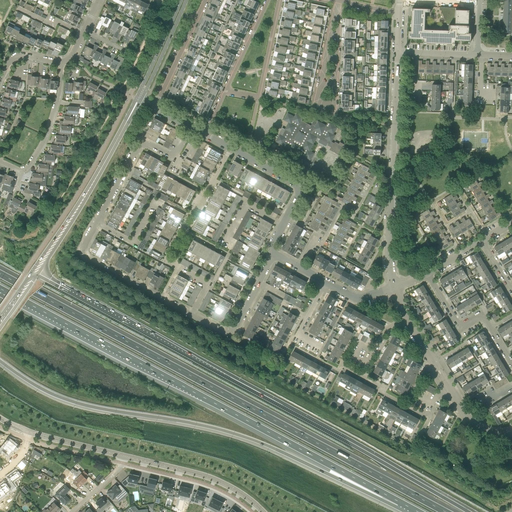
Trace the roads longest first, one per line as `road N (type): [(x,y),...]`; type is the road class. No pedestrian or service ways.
road 1 (motorway): [(445,511),(0,272)]
road 2 (motorway): [(469,511),(32,273)]
road 3 (motorway): [(0,289),(399,501)]
road 4 (motorway): [(0,361),(69,401),(235,434),(399,501)]
road 5 (residential): [(233,331),(225,334),(80,252),(141,140),(175,154),(189,127)]
road 6 (residential): [(394,287),(397,51)]
road 7 (residential): [(335,0),(313,103),(335,108),(340,1)]
road 8 (residential): [(511,431),(482,431),(464,415),(394,287)]
road 9 (residential): [(274,254),(303,188),(204,135)]
road 10 (tertiary): [(32,273),(126,121)]
road 11 (tertiary): [(263,511),(205,476),(127,457)]
road 12 (residential): [(511,362),(482,314),(459,327),(427,274)]
road 13 (residential): [(0,161),(21,171),(42,144),(61,63)]
road 14 (residential): [(225,93),(257,99),(279,0)]
road 15 (tertiary): [(127,457),(0,418)]
